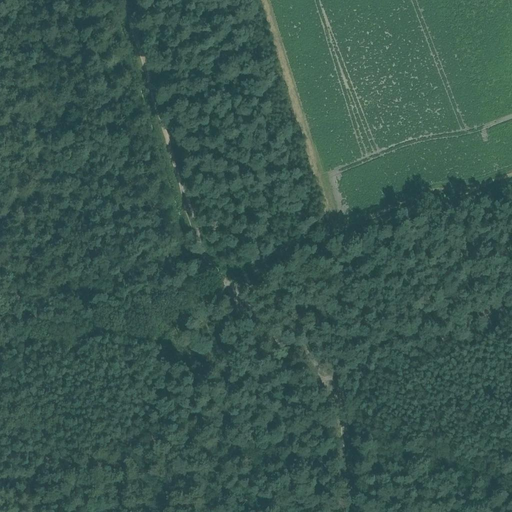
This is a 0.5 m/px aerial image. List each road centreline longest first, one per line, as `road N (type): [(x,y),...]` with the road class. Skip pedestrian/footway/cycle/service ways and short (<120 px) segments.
road 1 (track): [(119,0),(201,257),(332,383)]
road 2 (track): [(332,383),(511,308)]
road 3 (track): [(332,383),(162,432)]
road 4 (track): [(0,481),(162,432)]
